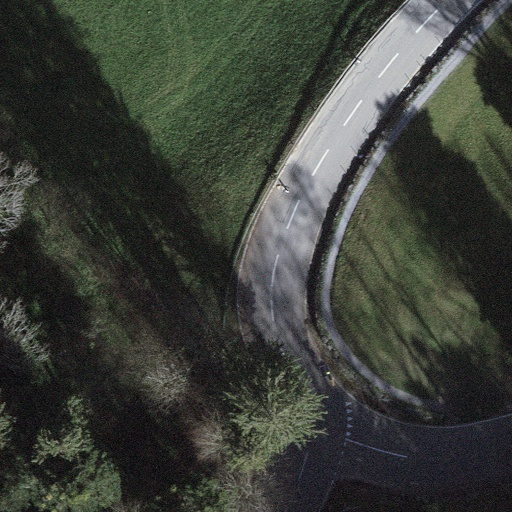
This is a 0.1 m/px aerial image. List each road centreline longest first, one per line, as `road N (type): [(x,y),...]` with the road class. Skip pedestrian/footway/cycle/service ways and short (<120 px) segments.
road 1 (tertiary): [(315,427),(307,388),(273,322),(276,257),(335,138),(449,0)]
road 2 (tertiary): [(511,445),(420,460),(315,427)]
